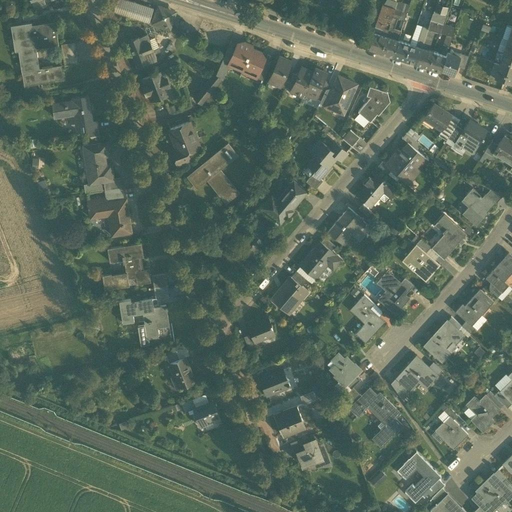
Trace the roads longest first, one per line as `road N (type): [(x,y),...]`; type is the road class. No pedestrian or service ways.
road 1 (residential): [(218,330),(88,0)]
road 2 (residential): [(218,330),(427,79)]
road 3 (tertiary): [(427,79),(185,0)]
road 4 (track): [(221,511),(0,418)]
road 5 (residential): [(511,210),(482,257),(388,355)]
